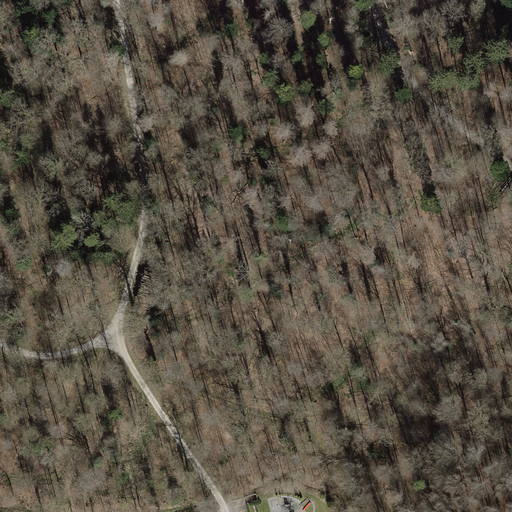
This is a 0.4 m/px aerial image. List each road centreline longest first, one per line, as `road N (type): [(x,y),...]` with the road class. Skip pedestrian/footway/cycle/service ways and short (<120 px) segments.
road 1 (track): [(0,343),(20,354),(58,357),(112,340),(148,206),(115,0)]
road 2 (track): [(366,0),(429,104),(511,164)]
road 3 (track): [(112,340),(220,503)]
